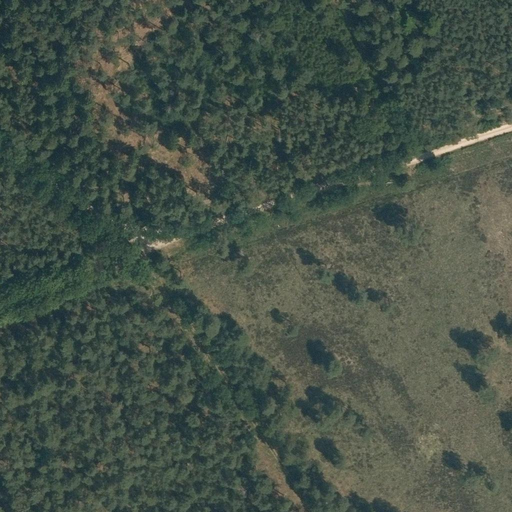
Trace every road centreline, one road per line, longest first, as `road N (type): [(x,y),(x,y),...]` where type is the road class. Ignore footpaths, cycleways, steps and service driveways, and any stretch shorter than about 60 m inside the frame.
road 1 (track): [(0,139),(91,208),(153,231),(209,223),(511,124)]
road 2 (track): [(337,0),(408,157)]
